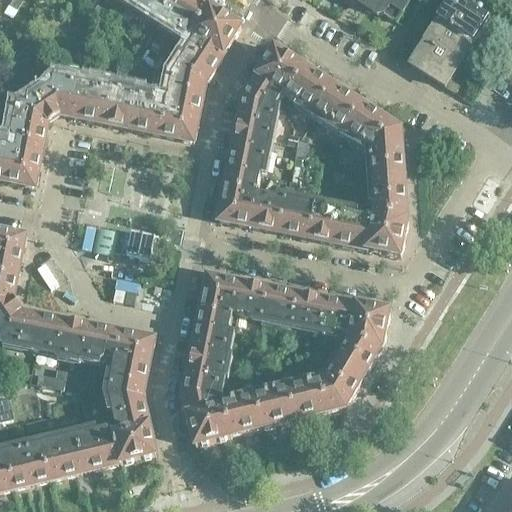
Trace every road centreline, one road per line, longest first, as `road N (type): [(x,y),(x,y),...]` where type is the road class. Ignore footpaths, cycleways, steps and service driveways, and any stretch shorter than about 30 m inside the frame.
road 1 (residential): [(494,148),(268,20)]
road 2 (tertiary): [(311,511),(396,471),(491,348)]
road 3 (residential): [(188,249),(218,101),(268,20)]
road 4 (residential): [(188,249),(403,289)]
road 5 (residential): [(184,511),(159,399),(172,328)]
road 6 (residential): [(44,219),(42,233),(100,313),(172,328)]
road 7 (residential): [(403,289),(494,148)]
